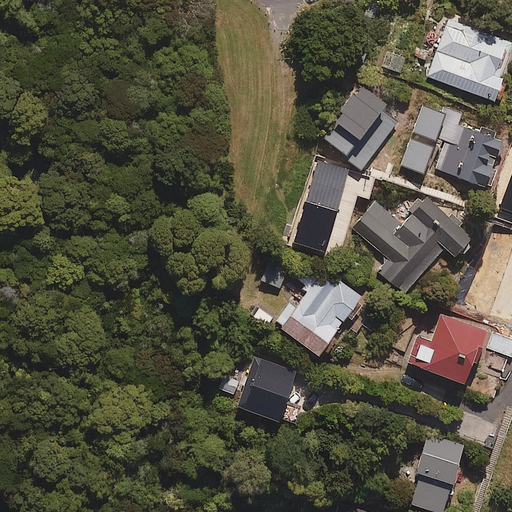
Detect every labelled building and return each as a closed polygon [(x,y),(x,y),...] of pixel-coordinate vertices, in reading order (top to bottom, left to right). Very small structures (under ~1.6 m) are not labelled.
[(511,42),(447,19),(427,77),(491,99),(511,42)] [(396,119),(375,104),(362,122),(355,117),(332,150),(359,170),(382,138),(389,143),(395,134),(388,129),(396,119)] [(462,113),(444,108),(434,137),(448,142),(438,171),(484,186),(499,138),(458,124),(462,113)] [(472,233),(423,191),(398,220),(375,200),(351,228),(385,258),(375,270),(402,293),(442,247),(452,256),(472,233)] [(332,285),(313,270),(273,322),(315,355),(360,296),(337,279),(332,285)] [(484,330),(439,313),(429,340),(416,335),(406,362),(461,383),(471,356),(474,357),(484,330)] [(511,355),(511,333),(494,326),(468,391),(492,400),(510,355),(511,355)] [(293,371),(252,356),(234,405),(276,420),(293,371)] [(439,511),(461,447),(425,436),(413,473),(418,475),(408,503),(435,511),(439,511)]
